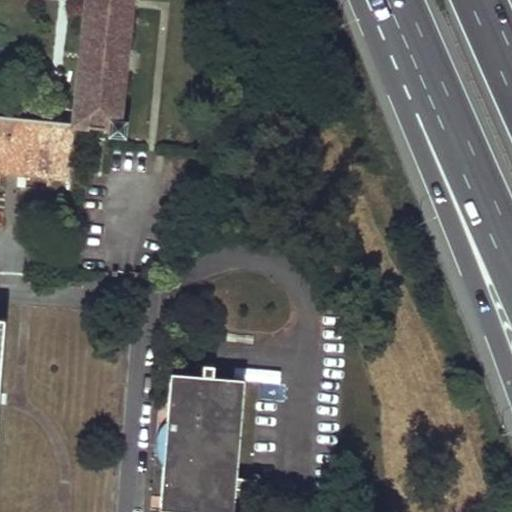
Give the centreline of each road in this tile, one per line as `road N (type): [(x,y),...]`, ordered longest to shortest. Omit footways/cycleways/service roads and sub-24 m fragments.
road 1 (motorway): [(374,0),(410,116),(511,373)]
road 2 (residential): [(0,292),(144,306),(128,511)]
road 3 (motorway): [(396,0),(511,261)]
